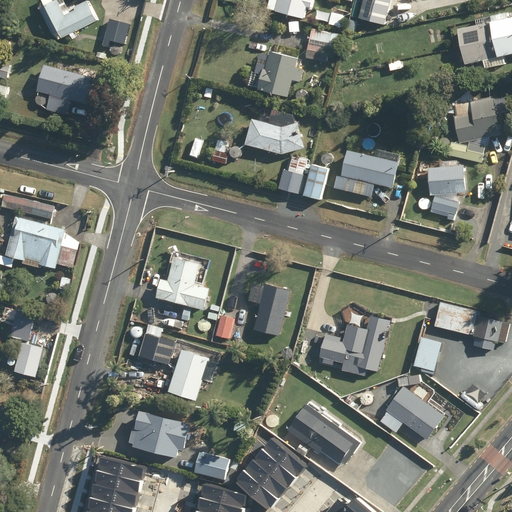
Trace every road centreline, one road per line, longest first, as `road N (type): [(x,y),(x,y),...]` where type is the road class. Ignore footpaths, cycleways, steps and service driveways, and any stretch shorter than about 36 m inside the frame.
road 1 (residential): [(135,187),(511,286)]
road 2 (residential): [(48,511),(135,187)]
road 3 (residential): [(135,187),(182,0)]
road 4 (residential): [(0,151),(135,187)]
